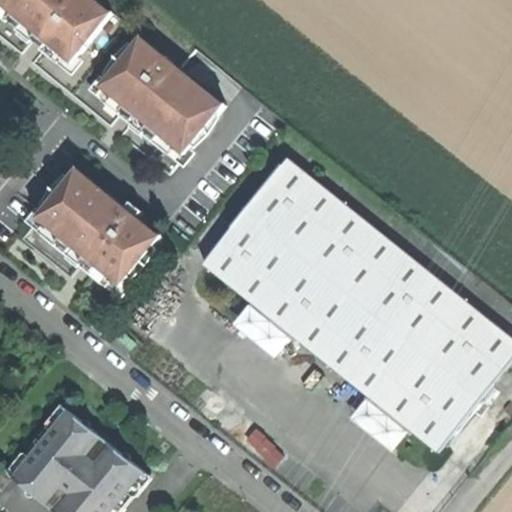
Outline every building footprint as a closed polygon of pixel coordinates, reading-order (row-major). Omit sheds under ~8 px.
[(115,14),(98,0),(0,0),(0,1),(15,14),(11,20),(23,29),(27,24),(40,34),(36,40),(46,48),(51,43),(75,63),(115,14)] [(27,24),(23,29),(20,32),(26,37),(33,43),(36,40),(40,34),(27,24)] [(228,106),(145,38),(104,87),(129,107),(124,112),(134,121),(139,115),(152,126),(147,131),(159,141),(164,136),(187,155),(228,106)] [(145,134),(147,131),(152,126),(139,115),(134,121),(132,123),(138,128),(145,134)] [(511,364),(511,336),(292,160),(206,265),(254,304),(293,335),(371,398),(410,429),(441,453),(511,364)] [(164,238),(81,170),(40,219),(64,239),(60,244),(72,254),(76,248),(91,261),(87,266),(96,273),(101,268),(124,287),(164,238)] [(76,248),(72,254),(70,256),(76,261),(85,268),(87,266),(91,261),(76,248)] [(293,335),(254,304),(236,326),(275,357),(293,335)] [(121,337),(133,347),(139,341),(127,330),(121,337)] [(410,429),(371,398),(353,420),(393,451),(410,429)] [(18,480),(72,413),(67,409),(13,476),(18,480)] [(113,511),(146,472),(72,413),(18,480),(49,506),(57,511),(113,511)] [(120,511),(150,476),(146,472),(113,511),(120,511)]
